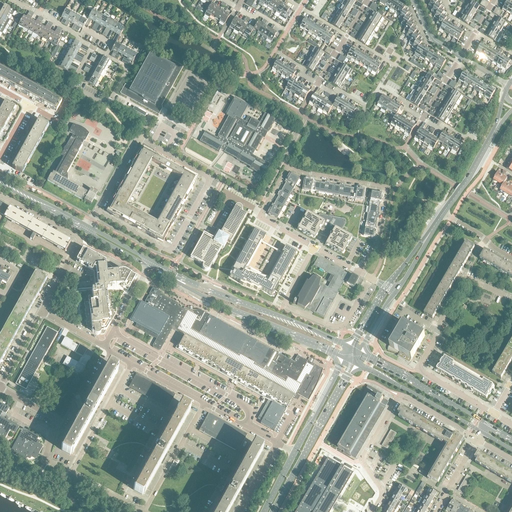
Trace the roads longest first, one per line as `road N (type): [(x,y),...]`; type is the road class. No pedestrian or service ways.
road 1 (residential): [(494,413),(420,369),(420,361),(465,281),(511,299)]
road 2 (residential): [(371,511),(382,492),(361,459),(397,398),(477,438)]
road 3 (tertiary): [(147,266),(346,358)]
road 4 (tertiary): [(351,348),(151,260)]
road 5 (residential): [(260,212),(287,165),(389,187),(376,241)]
road 6 (residential): [(174,157),(210,178),(169,251),(97,212)]
road 7 (residential): [(42,311),(81,239),(0,194)]
road 8 (secondary): [(272,511),(353,362)]
road 9 (secondary): [(353,362),(481,431)]
road 10 (secondary): [(485,422),(359,352)]
road 11 (residential): [(71,473),(44,458),(54,417),(0,388)]
road 12 (residential): [(71,473),(132,364)]
road 13 (residential): [(143,511),(203,403)]
